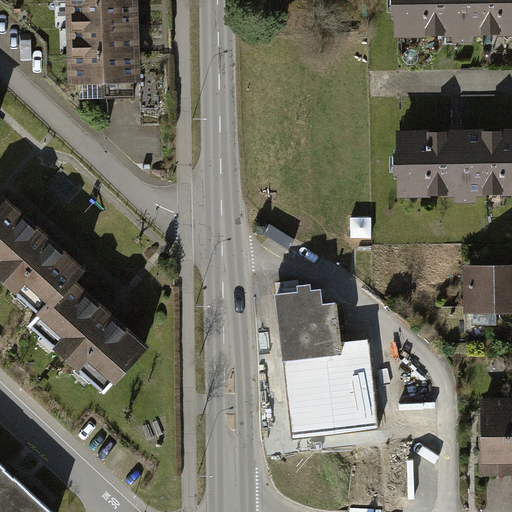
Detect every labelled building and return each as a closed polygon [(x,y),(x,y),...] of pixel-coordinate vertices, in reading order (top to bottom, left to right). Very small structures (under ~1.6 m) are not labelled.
[(511,0),(386,0),(387,40),(511,38),(511,0)] [(139,3),(72,5),(73,36),(140,34),(139,3)] [(140,34),(73,36),(73,67),(141,65),(140,34)] [(141,65),(73,67),(74,98),(142,96),(141,65)] [(511,130),(388,132),(389,197),(511,195),(511,130)] [(0,204),(0,272),(48,313),(76,280),(89,265),(7,196),(0,204)] [(511,314),(511,259),(453,263),(456,317),(511,314)] [(39,324),(113,386),(150,343),(76,280),(48,313),(39,324)] [(285,290),(266,292),(274,357),(275,359),(334,351),(328,303),(315,304),(313,288),(303,289),(302,282),(285,285),(285,290)] [(364,348),(334,351),(275,359),(285,438),(374,426),(364,348)] [(511,401),(476,402),(476,476),(492,476),(491,463),(511,462),(511,401)] [(52,511),(0,464),(0,511),(52,511)]
